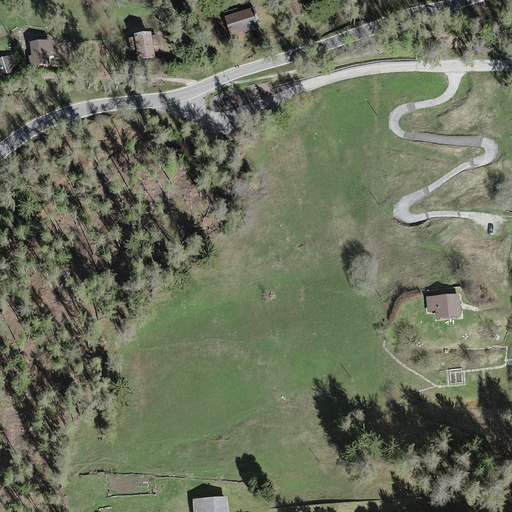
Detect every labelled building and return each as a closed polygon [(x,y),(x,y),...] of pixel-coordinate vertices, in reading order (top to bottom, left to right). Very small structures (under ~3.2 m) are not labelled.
[(237,8),(223,12),(225,16),(230,35),(233,45),(248,41),(245,31),(261,26),(258,16),(255,7),(238,12),(237,8)] [(151,31),(135,33),(139,59),(155,56),(151,31)] [(51,39),(30,42),(32,55),(28,55),(30,69),(50,66),(48,52),(52,51),(51,39)] [(13,55),(0,59),(0,76),(18,71),(13,55)] [(460,295),(425,300),(427,315),(434,314),(436,325),(464,321),(460,295)] [(227,511),(227,499),(192,502),(193,511),(227,511)]
